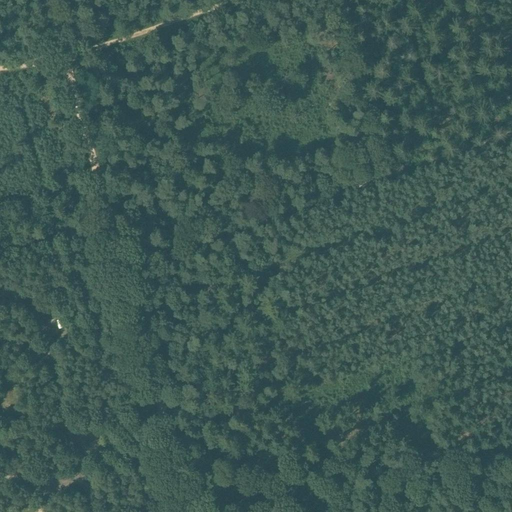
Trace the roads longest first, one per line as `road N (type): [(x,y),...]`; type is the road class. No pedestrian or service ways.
road 1 (track): [(170,456),(106,221)]
road 2 (track): [(106,221),(57,53)]
